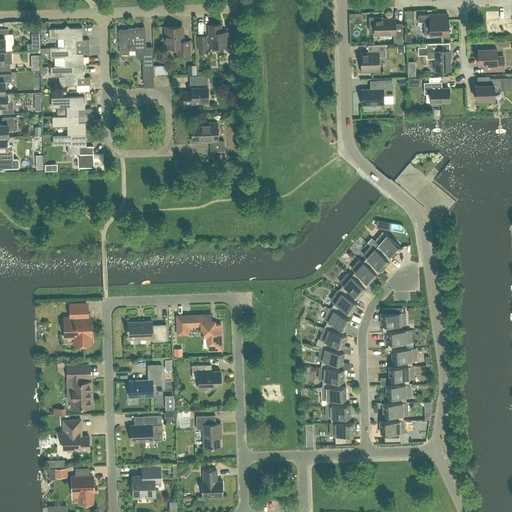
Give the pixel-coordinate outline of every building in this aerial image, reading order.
[(448,14),(424,15),(418,15),(418,21),(423,21),(424,33),(448,32),(448,31),(451,29),(451,28),(450,26),(448,26),(448,14)] [(369,31),(374,31),(375,34),(395,34),(395,38),(402,38),(402,23),(395,23),(395,18),(382,18),(382,16),(369,17),(369,31)] [(89,46),(89,39),(83,39),(82,27),(70,27),(67,24),(64,28),(49,28),(49,38),(64,38),(64,46),(64,47),(89,46)] [(209,24),(210,47),(228,46),(227,31),(221,31),(220,24),(209,24)] [(165,44),(167,46),(167,47),(177,47),(177,54),(190,53),(189,40),(182,40),(182,25),(166,26),(166,39),(165,41),(165,44)] [(0,50),(4,50),(4,51),(6,50),(5,34),(8,33),(8,28),(0,27),(0,50)] [(136,49),(136,54),(146,53),(145,27),(135,27),(135,29),(119,29),(120,53),(121,54),(128,53),(130,51),(130,49),(136,49)] [(31,43),(26,43),(26,49),(39,49),(38,33),(31,33),(31,43)] [(450,50),(449,50),(449,42),(426,43),(426,46),(418,47),(418,54),(426,54),(426,58),(435,57),(435,70),(450,70),(449,57),(450,57),(450,50)] [(361,72),(370,72),(370,70),(379,70),(379,57),(386,57),(385,44),(373,44),(373,51),(360,52),(361,72)] [(480,44),(480,57),(478,57),(478,64),(484,63),(484,70),(504,69),(503,55),(497,56),(496,48),(490,48),(490,44),(480,44)] [(50,57),(64,56),(65,65),(65,66),(84,65),(83,53),(90,53),(89,46),(64,47),(64,46),(49,47),(50,57)] [(0,69),(10,69),(10,62),(11,62),(11,50),(6,50),(4,51),(4,50),(0,50),(0,69)] [(14,58),(15,65),(22,64),(21,57),(14,58)] [(143,57),(144,80),(154,80),(153,57),(143,57)] [(50,66),(50,76),(65,75),(65,85),(77,84),(77,85),(91,84),(91,76),(84,77),(84,65),(65,66),(65,65),(50,66)] [(186,72),(186,80),(205,79),(204,71),(186,72)] [(0,93),(5,93),(5,81),(12,81),(12,73),(0,73),(0,93)] [(511,76),(490,78),(489,75),(477,76),(477,85),(475,85),(475,98),(494,98),(494,90),(511,89),(511,76)] [(419,78),(409,79),(410,87),(415,87),(415,82),(420,82),(419,78)] [(392,79),(376,80),(377,88),(361,89),(362,104),(393,103),(392,79)] [(192,88),(192,92),(183,92),(184,103),(193,103),(193,102),(208,102),(207,81),(189,81),(190,88),(192,88)] [(431,102),(449,101),(449,87),(438,88),(438,82),(424,82),(424,94),(431,94),(431,102)] [(15,92),(7,93),(5,93),(0,93),(0,105),(2,106),(2,113),(14,112),(13,93),(15,93),(15,92)] [(92,108),(85,108),(85,96),(51,97),(52,107),(66,107),(67,115),(67,116),(92,115),(92,108)] [(86,122),(92,122),(92,115),(67,116),(67,115),(52,116),(52,126),(67,125),(67,134),(86,134),(86,122)] [(2,124),(0,123),(0,136),(7,136),(9,136),(8,130),(17,129),(17,123),(14,123),(14,116),(2,117),(2,124)] [(210,150),(224,150),(224,140),(218,140),(217,122),(191,123),(192,141),(210,141),(210,150)] [(94,166),(93,153),(93,145),(86,146),(86,134),(67,134),(53,135),(53,145),(68,144),(68,153),(71,157),(74,153),(78,156),(78,167),(94,166)] [(7,144),(7,136),(0,136),(0,159),(3,159),(3,168),(19,167),(19,159),(17,158),(13,158),(13,145),(11,144),(7,144)] [(378,243),(374,248),(388,261),(389,260),(396,252),(397,253),(401,248),(403,250),(403,249),(383,231),(380,235),(375,240),(378,243)] [(378,243),(375,240),(371,237),(367,242),(371,245),(374,248),(378,243)] [(374,248),(371,245),(368,248),(363,254),(366,257),(363,262),(362,262),(377,274),(384,266),(385,267),(390,261),(389,260),(388,261),(374,248)] [(359,258),(359,259),(356,262),(351,268),(355,271),(351,275),(365,288),(372,279),(373,280),(378,275),(377,274),(362,262),(363,262),(359,258)] [(361,294),(366,288),(365,288),(351,275),(347,272),(344,275),(339,281),(343,284),(338,290),(354,301),(360,293),(361,294)] [(337,289),(337,290),(335,293),(330,299),(334,302),(330,308),(347,317),(353,308),(354,309),(358,303),(354,301),(338,290),(337,289)] [(89,326),(88,308),(88,303),(69,303),(70,309),(70,317),(66,317),(64,319),(64,325),(66,327),(66,335),(76,334),(76,343),(84,342),(86,344),(89,344),(92,342),(91,326),(89,326)] [(378,313),(380,313),(381,320),(382,319),(382,331),(386,331),(401,330),(401,324),(406,324),(405,316),(405,312),(402,312),(402,307),(382,307),(382,312),(378,313)] [(329,308),(327,311),(327,312),(324,318),(328,321),(324,327),(324,328),(342,334),(347,325),(348,325),(351,319),(347,317),(330,308),(329,308)] [(211,314),(183,315),(184,325),(177,325),(177,333),(188,333),(187,325),(201,325),(201,334),(211,334),(212,349),(222,349),(221,323),(215,324),(214,320),(211,321),(211,314)] [(167,340),(166,323),(152,324),(152,321),(128,321),(128,327),(127,327),(127,329),(128,329),(128,339),(158,337),(158,340),(167,340)] [(323,327),(322,331),(319,338),(324,340),(321,347),(340,351),(343,341),(344,342),(347,335),(342,334),(324,328),(324,327),(323,327)] [(411,334),(411,329),(401,330),(386,331),(386,337),(387,337),(388,349),(391,349),(407,348),(406,342),(411,341),(411,334)] [(319,351),(318,358),(322,359),(321,367),(340,369),(342,359),(343,359),(344,352),(340,351),(321,347),(320,347),(319,351)] [(416,352),(416,347),(407,348),(391,349),(392,355),(393,355),(393,366),(412,366),(412,365),(412,359),(416,359),(416,352)] [(148,379),(129,380),(129,396),(153,395),(153,390),(162,390),(161,364),(148,364),(148,379)] [(199,388),(207,388),(207,386),(221,386),(221,370),(206,371),(206,364),(192,364),(192,378),(198,377),(199,388)] [(72,407),(91,406),(91,395),(89,395),(89,381),(80,381),(80,376),(85,376),(84,365),(67,366),(68,377),(71,377),(71,382),(74,382),(74,390),(71,390),(72,407)] [(413,370),(413,365),(412,365),(412,366),(393,366),(388,366),(389,373),(390,373),(390,384),(409,384),(409,383),(409,378),(413,377),(413,370)] [(319,367),(319,371),(318,379),(323,379),(322,387),(341,386),(342,376),(344,376),(344,369),(340,369),(321,367),(319,367)] [(410,388),(410,383),(409,383),(409,384),(390,384),(385,384),(386,391),(387,391),(387,402),(387,403),(406,402),(406,396),(411,395),(410,388)] [(321,387),(321,391),(322,399),(326,399),(327,404),(327,405),(345,404),(345,393),(346,393),(346,386),(341,386),(322,387),(321,387)] [(165,396),(165,408),(173,408),(173,395),(165,396)] [(407,406),(407,402),(406,402),(387,403),(387,402),(382,402),(383,410),(384,409),(384,420),(384,421),(403,420),(403,414),(408,414),(407,406)] [(331,416),(331,422),(331,423),(350,422),(349,411),(350,411),(350,404),(345,404),(327,405),(327,404),(325,405),(325,409),(326,409),(326,417),(331,416)] [(173,411),(164,411),(165,420),(174,420),(173,411)] [(203,428),(204,447),(213,447),(213,446),(220,445),(219,432),(221,432),(221,423),(215,423),(215,414),(196,415),(196,428),(203,428)] [(143,415),(143,424),(131,425),(131,441),(152,440),(152,432),(162,432),(162,423),(161,423),(161,415),(143,415)] [(89,435),(81,436),(80,419),(64,420),(64,432),(62,432),(63,448),(79,447),(79,449),(89,449),(89,435)] [(377,442),(409,441),(400,441),(400,432),(405,432),(404,424),(405,424),(404,420),(403,420),(384,421),(384,420),(380,421),(380,431),(381,431),(381,433),(384,433),(384,442),(377,442)] [(327,444),(359,443),(359,442),(351,443),(351,434),(354,434),(354,432),(355,432),(354,421),(350,422),(331,423),(331,422),(330,422),(330,427),(330,434),(335,434),(335,443),(327,444)] [(186,476),(192,470),(186,464),(180,471),(186,476)] [(161,479),(160,467),(141,467),(141,475),(132,476),(133,496),(140,495),(140,498),(146,497),(146,495),(155,495),(155,479),(161,479)] [(56,478),(56,476),(60,476),(60,474),(67,474),(67,468),(49,469),(49,478),(56,478)] [(201,481),(202,495),(223,494),(223,480),(216,481),(216,469),(203,469),(204,481),(201,481)] [(80,494),(79,494),(79,502),(92,502),(92,490),(93,490),(92,475),(72,476),(73,490),(79,489),(80,494)]
